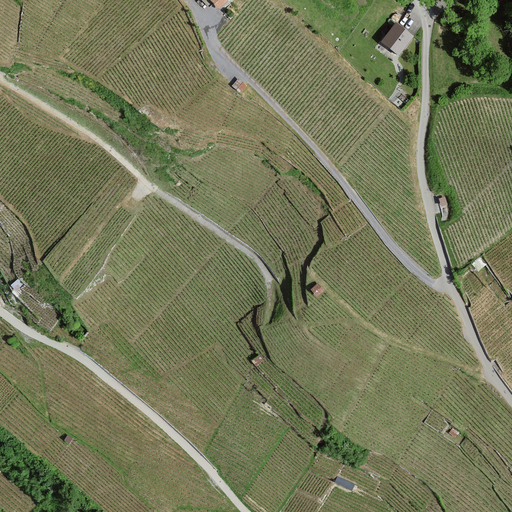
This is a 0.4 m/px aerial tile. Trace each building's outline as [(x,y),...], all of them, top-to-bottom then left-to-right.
[(383,42),(399,54),(412,36),(396,24),(383,42)] [(246,85),(239,79),(233,85),(241,92),(246,85)] [(20,288),(15,282),(12,285),(17,290),(20,288)] [(324,290),(318,284),(312,289),(317,296),(324,290)] [(262,361),(259,356),(253,361),(256,365),(262,361)]
